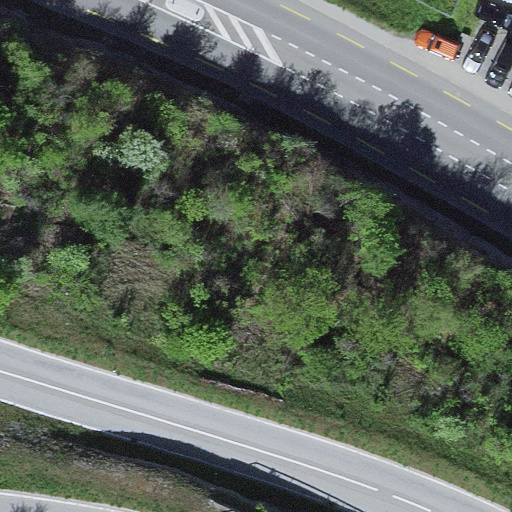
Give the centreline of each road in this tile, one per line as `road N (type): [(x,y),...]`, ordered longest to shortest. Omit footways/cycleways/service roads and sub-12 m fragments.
road 1 (tertiary): [(0,369),(435,511)]
road 2 (primary): [(164,0),(511,177)]
